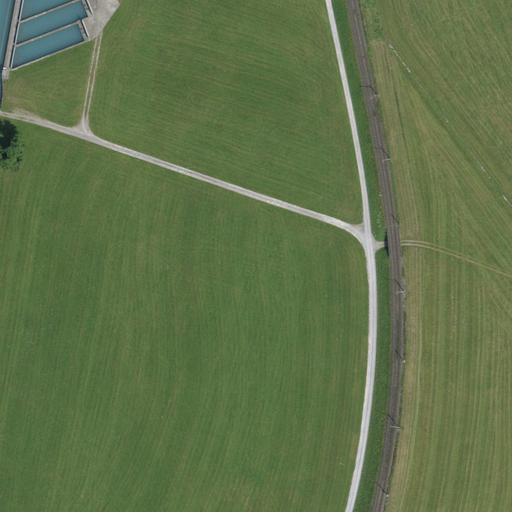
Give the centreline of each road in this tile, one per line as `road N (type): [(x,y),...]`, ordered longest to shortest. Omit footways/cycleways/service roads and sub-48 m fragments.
road 1 (track): [(327,0),(371,280),(371,357),(347,511)]
road 2 (track): [(82,135),(102,0)]
